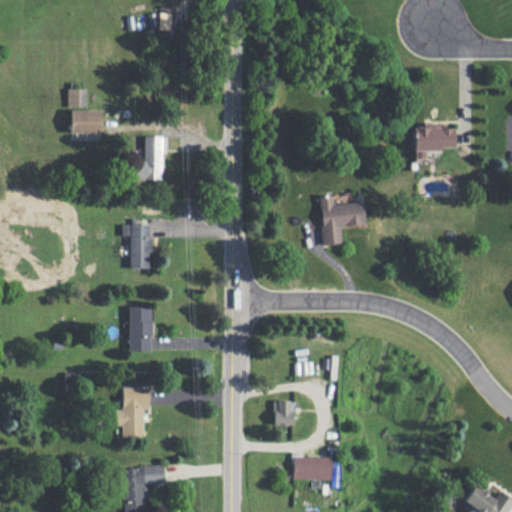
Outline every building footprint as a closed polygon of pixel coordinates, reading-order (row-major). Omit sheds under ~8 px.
[(169,30),(170,8),(158,7),(157,29),(169,30)] [(85,106),(85,88),(65,88),(65,106),(85,106)] [(453,128),(437,128),(437,123),(420,123),(420,126),(410,126),(411,158),(422,158),(422,148),(453,148),(453,128)] [(160,180),(160,151),(161,151),(161,136),(142,136),(142,161),(131,161),(130,180),(160,180)] [(361,224),(359,202),(330,204),(329,195),(316,196),(320,244),(339,243),(338,225),(361,224)] [(148,267),(148,223),(120,224),(120,235),(128,235),(128,267),(148,267)] [(127,350),(149,350),(149,306),(127,306),(127,350)] [(147,387),(121,386),(121,409),(112,409),(112,424),(120,424),(120,435),(141,435),(142,408),(147,408),(147,387)] [(271,424),(291,424),(291,400),(271,400),(271,424)] [(329,457),(291,456),(290,479),(328,479),(329,457)] [(144,511),(143,484),(163,483),(162,465),(120,467),(122,511),(144,511)] [(511,500),(496,491),(493,496),(471,484),(460,503),(475,511),(506,511),(508,509),(511,501),(511,500)]
